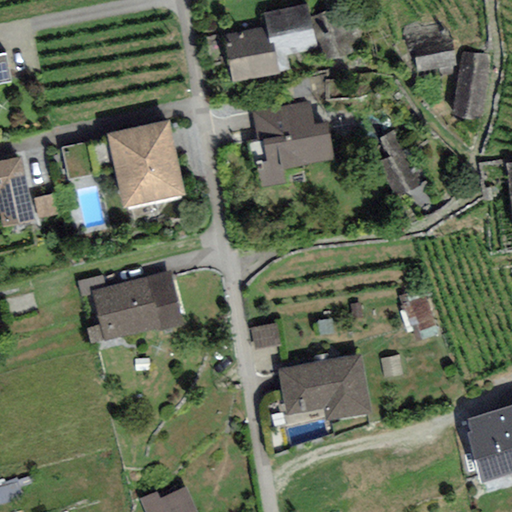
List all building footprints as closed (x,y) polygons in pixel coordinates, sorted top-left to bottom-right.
[(306,5),(263,14),(266,28),(223,37),(232,83),(280,73),(280,70),(290,68),(287,53),(315,47),(306,5)] [(336,10),(315,18),(329,56),(350,48),(346,39),(358,34),(350,12),(338,16),(336,10)] [(416,45),(420,70),(454,65),(450,40),(416,45)] [(0,80),(12,78),(7,48),(0,49),(0,80)] [(486,56),(464,53),(456,111),(478,114),(486,56)] [(288,168),(332,161),(326,127),(316,129),(312,105),(255,114),(267,184),(290,180),(288,168)] [(163,126),(109,137),(124,206),(177,195),(163,126)] [(377,162),(394,196),(419,184),(393,131),(381,137),(390,156),(377,162)] [(22,154),(0,158),(0,209),(3,225),(35,218),(22,154)] [(91,296),(101,340),(179,322),(169,278),(91,296)] [(434,323),(422,291),(405,297),(417,329),(434,323)] [(359,356),(282,369),(289,407),(327,400),(329,415),(369,408),(359,356)] [(511,409),(469,422),(486,480),(511,472),(511,409)] [(193,511),(186,493),(146,508),(147,511),(193,511)]
